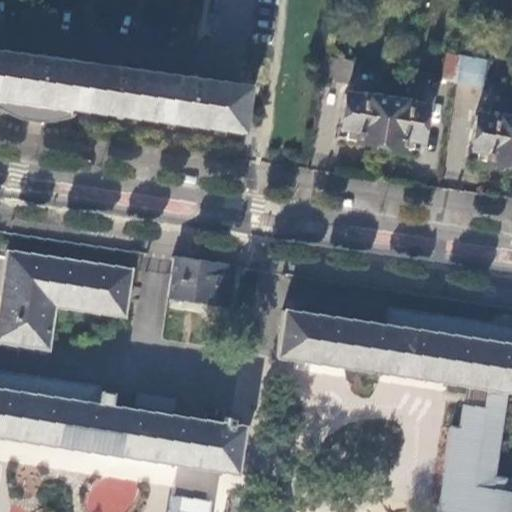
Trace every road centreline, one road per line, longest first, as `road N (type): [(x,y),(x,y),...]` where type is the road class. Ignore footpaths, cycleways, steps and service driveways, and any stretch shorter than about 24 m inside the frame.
road 1 (primary): [(0,192),(511,270)]
road 2 (primary): [(511,240),(0,164)]
road 3 (residential): [(238,0),(231,51),(0,18)]
